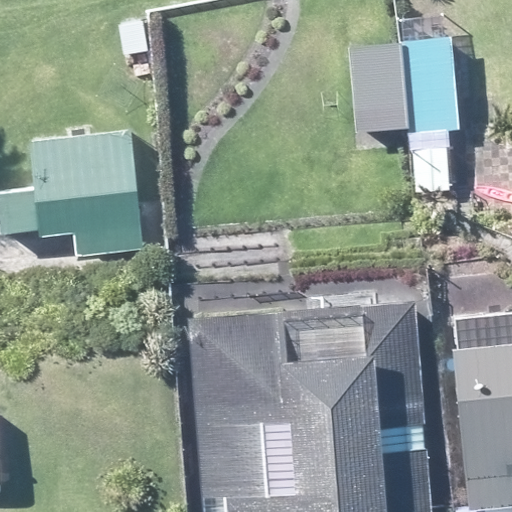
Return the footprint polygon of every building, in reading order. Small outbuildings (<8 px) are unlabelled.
[(463,121),(461,97),(457,41),(410,45),(416,125),(455,122),(463,121)] [(365,128),(416,125),(410,45),(360,48),(365,128)] [(86,225),(88,250),(146,247),(139,129),(39,134),(42,190),(10,193),(12,230),(86,225)] [(436,511),(422,302),(409,304),(373,306),(199,318),(211,511),(436,511)] [(511,343),(463,347),(475,504),(511,501),(511,343)]
